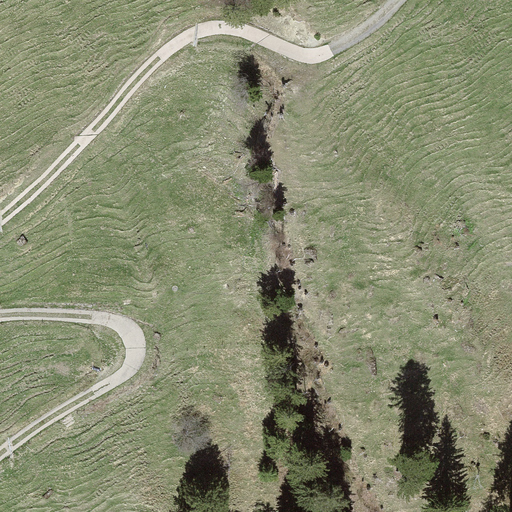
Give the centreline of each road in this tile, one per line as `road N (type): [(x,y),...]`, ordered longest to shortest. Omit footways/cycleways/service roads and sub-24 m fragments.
road 1 (track): [(0,226),(48,200),(192,33),(227,21),(327,57),(397,0)]
road 2 (track): [(0,461),(139,351),(125,328),(83,313),(0,320)]
